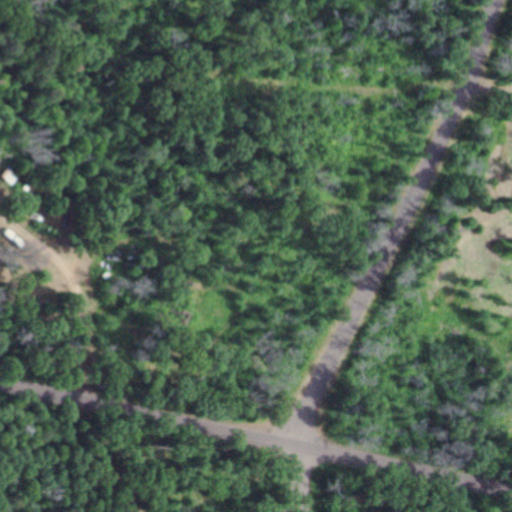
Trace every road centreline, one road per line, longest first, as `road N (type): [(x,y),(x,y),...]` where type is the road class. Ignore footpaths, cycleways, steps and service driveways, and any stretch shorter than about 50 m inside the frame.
road 1 (residential): [(511,492),(0,382)]
road 2 (residential): [(491,0),(431,153),(290,445)]
